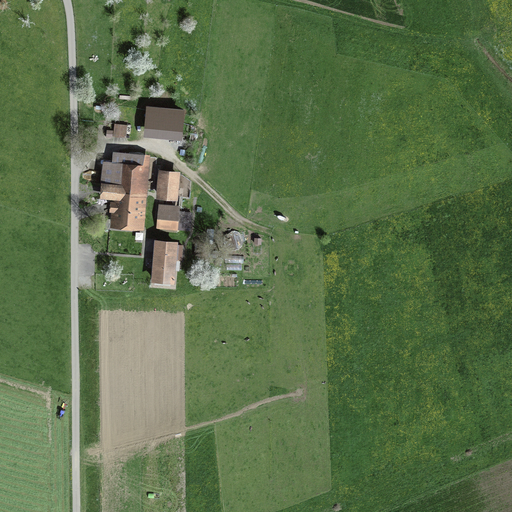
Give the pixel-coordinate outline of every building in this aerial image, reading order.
[(185,110),(146,107),(143,137),(182,141),(185,110)] [(114,124),(113,136),(126,138),(127,125),(114,124)] [(117,165),(116,174),(120,174),(119,186),(104,185),(103,195),(118,196),(116,223),(138,224),(144,156),(114,154),(113,165),(117,165)] [(177,174),(161,173),(159,195),(175,197),(177,174)] [(178,211),(160,210),(159,227),(177,229),(178,211)] [(153,279),(172,280),(175,243),(156,242),(156,252),(159,253),(157,269),(154,268),(153,279)]
